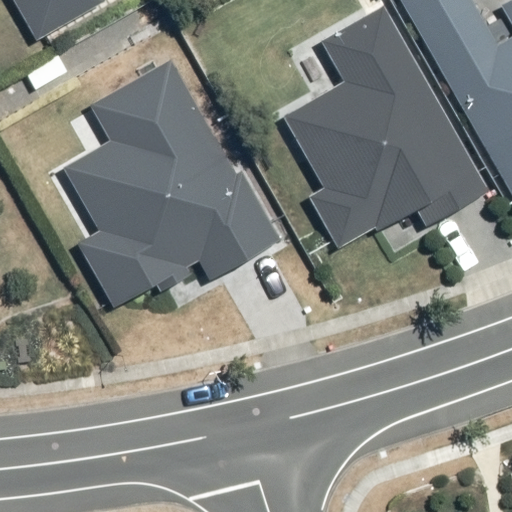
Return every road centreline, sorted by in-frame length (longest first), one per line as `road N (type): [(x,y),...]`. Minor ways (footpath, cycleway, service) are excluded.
road 1 (residential): [(511,349),(242,430)]
road 2 (residential): [(242,430),(0,468)]
